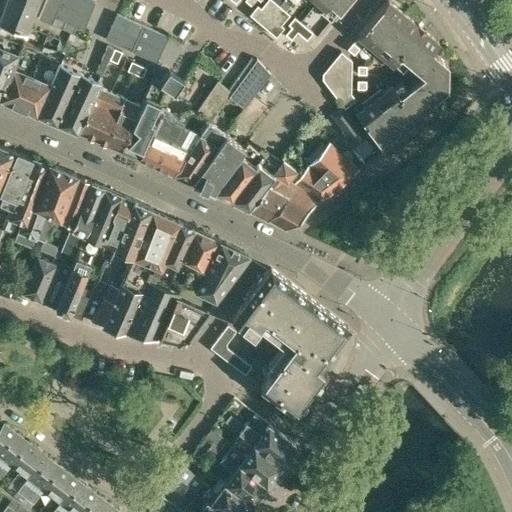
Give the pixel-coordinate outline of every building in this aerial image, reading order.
[(36,7),(16,0),(5,0),(0,15),(0,20),(25,31),(26,31),(36,7)] [(45,0),(38,18),(51,24),(54,16),(56,10),(59,3),(60,0),(45,0)] [(94,3),(87,0),(60,0),(59,3),(89,15),(94,3)] [(249,14),(256,20),(276,36),(284,26),(281,24),(290,14),(273,0),(266,0),(260,7),(257,4),(249,14)] [(346,0),(316,0),(334,15),(346,0)] [(387,0),(358,35),(375,49),(405,14),(387,0)] [(89,15),(59,3),(56,10),(54,16),(65,21),(76,25),(83,28),(89,15)] [(142,25),(116,13),(111,26),(136,37),(142,25)] [(375,49),(392,64),(394,62),(422,29),(405,14),(375,49)] [(306,39),(313,31),(294,15),(288,23),(291,26),(285,33),(291,38),(297,31),(306,39)] [(51,24),(62,28),(65,21),(54,16),(51,24)] [(0,92),(22,40),(25,31),(0,20),(0,92)] [(76,25),(65,21),(62,28),(73,33),(76,25)] [(167,36),(142,25),(136,37),(162,49),(167,36)] [(136,37),(111,26),(105,39),(130,50),(136,37)] [(422,29),(394,62),(401,68),(407,62),(421,75),(447,75),(447,63),(432,50),(438,43),(422,29)] [(162,49),(136,37),(130,50),(156,62),(162,49)] [(0,92),(0,95),(36,111),(58,57),(39,49),(39,47),(22,40),(0,92)] [(354,53),(359,46),(353,41),(347,47),(354,53)] [(56,119),(76,128),(96,85),(100,76),(102,72),(112,49),(106,47),(97,70),(95,74),(78,67),(56,119)] [(121,51),(114,48),(109,59),(116,62),(121,51)] [(345,107),(355,99),(350,93),(351,60),(341,50),(322,72),(322,78),(345,107)] [(252,56),(228,89),(230,90),(226,94),(243,107),(270,72),(256,58),(256,59),(252,56)] [(73,64),(58,57),(36,111),(56,119),(78,67),(73,64)] [(137,64),(131,61),(127,70),(133,73),(137,64)] [(145,68),(137,64),(133,73),(141,76),(145,68)] [(358,64),(358,73),(366,73),(366,64),(358,64)] [(160,82),(150,75),(134,115),(120,147),(138,154),(152,117),(158,103),(165,86),(174,93),(182,79),(169,71),(160,82)] [(447,75),(421,75),(406,86),(401,80),(394,86),(420,120),(437,108),(431,99),(447,88),(447,75)] [(358,79),(358,87),(366,88),(366,79),(358,79)] [(196,111),(189,107),(182,110),(158,164),(173,170),(209,119),(219,105),(226,94),(230,90),(228,89),(217,80),(196,111)] [(392,84),(374,97),(403,134),(420,120),(394,86),(392,84)] [(93,135),(112,91),(96,85),(76,128),(93,135)] [(118,109),(124,96),(112,91),(93,135),(105,140),(118,109)] [(384,147),(403,134),(374,97),(356,111),(384,147)] [(355,144),(365,137),(341,104),(331,112),(355,144)] [(138,154),(158,164),(182,110),(180,112),(178,115),(163,106),(157,115),(159,116),(153,129),(151,128),(155,119),(152,117),(138,154)] [(134,115),(118,109),(105,140),(120,147),(134,115)] [(209,119),(173,170),(191,178),(226,131),(217,123),(209,119)] [(191,178),(212,188),(243,145),(226,131),(191,178)] [(212,188),(231,196),(265,149),(249,137),(246,142),(243,145),(212,188)] [(0,184),(15,148),(0,142),(0,184)] [(309,163),(295,180),(323,196),(360,167),(330,142),(309,163)] [(32,156),(31,155),(15,148),(0,184),(0,201),(11,206),(32,156)] [(231,196),(248,204),(272,173),(270,171),(279,160),(265,149),(231,196)] [(48,162),(32,156),(11,206),(7,215),(21,221),(35,183),(40,185),(48,162)] [(248,204),(267,214),(295,180),(288,176),(295,167),(281,157),(279,160),(270,171),(272,173),(248,204)] [(77,173),(48,162),(40,185),(35,183),(21,221),(15,237),(30,244),(34,236),(35,236),(36,235),(44,239),(52,219),(56,221),(58,216),(77,173)] [(90,179),(77,173),(58,216),(72,222),(90,179)] [(104,184),(90,179),(72,222),(73,223),(63,245),(67,247),(61,261),(71,265),(79,245),(84,233),(104,184)] [(295,180),(267,214),(286,225),(323,196),(295,180)] [(121,192),(104,184),(84,233),(99,239),(102,232),(108,234),(109,231),(107,230),(114,212),(113,211),(121,192)] [(133,197),(121,192),(113,211),(114,212),(107,230),(109,231),(108,234),(102,232),(99,239),(114,246),(133,197)] [(151,206),(133,197),(114,246),(109,258),(106,257),(97,276),(110,282),(103,295),(107,297),(106,301),(102,300),(92,320),(103,322),(120,281),(151,206)] [(179,219),(151,206),(120,281),(142,290),(147,277),(154,280),(158,271),(179,219)] [(194,226),(179,219),(158,271),(168,276),(194,227),(194,226)] [(192,287),(221,239),(194,227),(168,276),(192,287)] [(221,239),(192,287),(215,297),(248,253),(248,251),(221,239)] [(71,265),(55,305),(69,312),(80,285),(94,251),(79,245),(71,265)] [(22,290),(24,291),(41,298),(56,262),(37,254),(22,290)] [(61,261),(60,261),(44,300),(55,305),(71,265),(61,261)] [(270,266),(232,317),(252,333),(258,324),(288,347),(260,385),(296,412),(326,372),(318,365),(348,325),(270,266)] [(178,290),(154,280),(147,277),(142,290),(126,327),(160,334),(177,292),(178,290)] [(103,322),(126,327),(142,290),(120,281),(103,322)] [(92,289),(80,285),(69,312),(81,317),(92,289)] [(207,306),(177,292),(160,334),(178,337),(188,333),(207,306)] [(245,373),(251,364),(227,346),(226,342),(236,330),(227,323),(210,346),(245,373)] [(249,420),(240,431),(280,462),(295,442),(262,418),(234,396),(228,403),(249,420)] [(230,413),(225,420),(235,428),(240,421),(230,413)] [(0,461),(21,434),(3,421),(0,425),(0,461)] [(212,441),(265,481),(280,462),(240,431),(239,432),(252,441),(245,451),(212,427),(205,436),(212,441)] [(21,434),(0,461),(0,476),(0,477),(11,463),(19,470),(37,446),(21,434)] [(265,481),(212,441),(206,450),(219,459),(230,467),(233,467),(224,480),(251,501),(265,481)] [(37,446),(19,470),(28,476),(18,490),(25,496),(54,459),(37,446)] [(54,459),(25,496),(34,503),(45,489),(52,494),(70,471),(54,459)] [(183,465),(176,475),(179,478),(189,485),(224,511),(242,511),(251,501),(224,480),(223,480),(218,477),(211,486),(183,465)] [(70,471),(52,494),(61,501),(52,511),(64,511),(67,510),(67,509),(68,507),(69,507),(87,483),(70,471)] [(172,488),(179,478),(176,475),(175,474),(167,484),(172,488)] [(87,483),(69,507),(75,511),(90,511),(103,496),(87,483)] [(224,511),(189,485),(181,495),(189,501),(181,511),(183,511),(224,511)] [(103,496),(90,511),(117,511),(120,508),(103,496)] [(13,511),(15,509),(8,503),(0,511),(13,511)]
